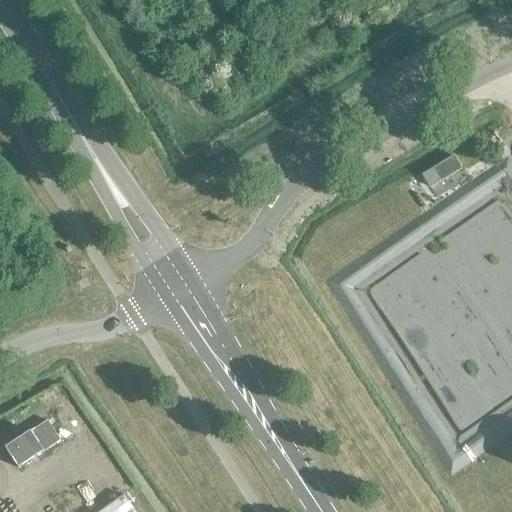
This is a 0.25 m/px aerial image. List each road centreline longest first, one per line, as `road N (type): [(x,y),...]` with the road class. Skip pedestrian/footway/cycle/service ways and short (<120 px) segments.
road 1 (unclassified): [(511,65),(308,169),(286,187),(245,253),(188,284)]
road 2 (tertiary): [(188,284),(13,0)]
road 3 (tertiary): [(319,511),(188,284)]
road 4 (unclassified): [(0,355),(49,333),(98,333),(188,284)]
